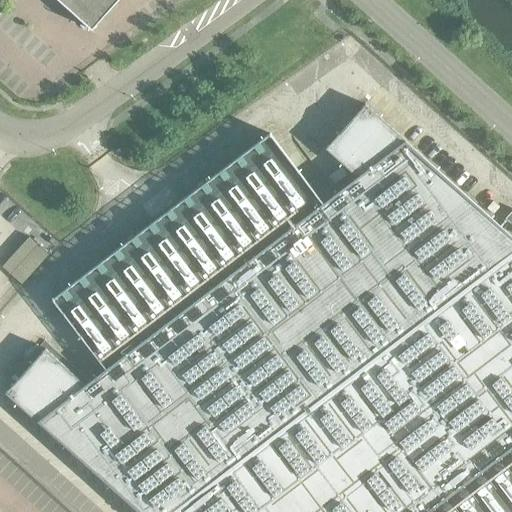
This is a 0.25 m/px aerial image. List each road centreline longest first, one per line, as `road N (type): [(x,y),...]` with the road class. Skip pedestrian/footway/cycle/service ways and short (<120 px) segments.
road 1 (unclassified): [(246,0),(78,123),(45,139),(0,128)]
road 2 (unclassified): [(511,126),(372,0)]
